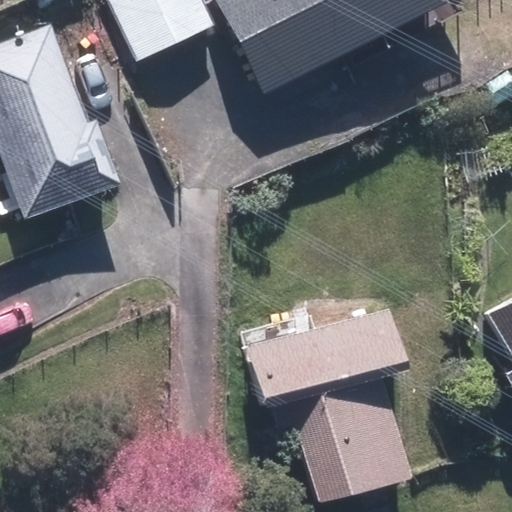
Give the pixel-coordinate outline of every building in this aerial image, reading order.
[(196,0),(106,0),(137,59),(209,23),(196,0)] [(212,0),(261,95),(431,8),(427,0),(212,0)] [(42,30),(0,45),(0,161),(20,217),(111,184),(90,128),(79,132),(42,30)] [(511,305),(488,318),(511,363),(511,305)] [(377,315),(245,349),(261,409),(287,402),(312,500),(400,477),(375,379),(393,375),(377,315)]
